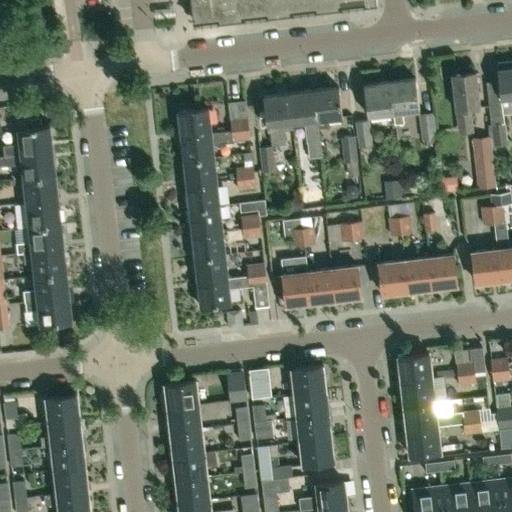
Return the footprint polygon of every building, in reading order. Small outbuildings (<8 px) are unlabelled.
[(365,0),(190,0),(193,19),(365,0)] [(503,114),(511,112),(511,63),(511,60),(497,62),(498,68),(497,68),(501,104),(488,105),(490,119),(493,143),(505,142),(503,114)] [(457,127),(471,126),(469,108),(479,107),(475,71),(451,74),(457,127)] [(389,80),(393,111),(394,123),(403,122),(402,111),(419,109),(415,77),(389,80)] [(367,115),(393,111),(389,80),(364,84),(367,115)] [(312,89),(317,127),(327,126),(326,118),(342,116),(338,86),(312,89)] [(320,155),(317,127),(312,89),(288,92),(291,122),(302,121),(305,141),(306,141),(308,157),(320,155)] [(271,145),(272,145),(284,143),(283,130),(292,129),(291,122),(288,92),(262,95),(266,125),(267,129),(269,129),(271,144),(271,145)] [(179,136),(210,132),(207,107),(177,111),(179,136)] [(421,140),(436,137),(433,111),(418,113),(421,140)] [(247,128),(246,117),(228,119),(229,130),(247,128)] [(358,147),(372,145),(369,119),(354,120),(358,147)] [(3,156),(51,150),(48,125),(16,129),(18,144),(2,146),(3,156)] [(182,160),(213,156),(212,144),(233,141),(232,140),(248,138),(247,128),(229,130),(210,132),(179,136),(182,160)] [(358,175),(357,160),(354,135),(340,136),(343,161),(345,161),(347,176),(358,175)] [(471,137),(477,187),(495,185),(490,136),(471,137)] [(133,165),(131,137),(106,139),(108,167),(133,165)] [(272,145),(271,145),(271,144),(258,146),(261,171),(275,169),(272,145)] [(22,178),(54,175),(51,150),(3,156),(0,155),(0,166),(20,164),(22,178)] [(185,184),(216,181),(213,156),(182,160),(185,184)] [(236,178),(254,176),(253,164),(235,166),(236,178)] [(25,202),(57,199),(54,175),(22,178),(25,202)] [(254,176),(236,178),(238,189),(255,187),(254,176)] [(188,208),(219,205),(216,181),(185,184),(188,208)] [(502,204),(511,202),(510,190),(489,193),(490,204),(492,222),(493,222),(505,220),(502,204)] [(386,213),(412,209),(411,196),(384,200),(386,213)] [(424,230),(437,229),(435,217),(446,215),(445,205),(444,197),(434,198),(435,210),(422,211),(424,230)] [(28,227),(59,223),(57,199),(25,202),(28,227)] [(482,223),(492,222),(490,204),(480,206),(482,223)] [(191,232),(221,229),(219,205),(188,208),(191,232)] [(242,227),(242,226),(259,224),(258,213),(240,215),(242,227)] [(401,233),(413,232),(411,215),(400,216),(401,233)] [(390,234),(401,233),(400,216),(388,217),(390,234)] [(304,244),(302,227),(301,217),(282,219),(284,239),(292,238),(293,245),(304,244)] [(364,237),(362,220),(339,223),(341,240),(364,237)] [(496,249),(500,280),(511,278),(511,247),(508,248),(505,220),(493,222),(496,249)] [(17,252),(62,247),(59,223),(28,227),(30,241),(16,242),(17,252)] [(259,224),(242,226),(243,238),(261,236),(259,224)] [(302,227),(304,244),(315,243),(313,226),(312,226),(302,227)] [(193,257),(224,253),(221,229),(191,232),(193,257)] [(289,243),(275,245),(276,256),(291,254),(289,243)] [(34,275),(65,272),(62,247),(17,252),(18,263),(32,262),(34,275)] [(475,282),(500,280),(496,249),(472,252),(475,282)] [(227,278),(227,276),(224,253),(193,257),(196,281),(227,278)] [(428,256),(431,287),(456,285),(453,254),(428,256)] [(407,290),(431,287),(428,256),(404,259),(407,290)] [(407,290),(404,259),(379,262),(382,293),(407,290)] [(247,275),(265,273),(264,261),(246,263),(247,275)] [(361,296),(358,265),(331,268),(334,299),(361,296)] [(310,301),(334,299),(331,268),(306,270),(310,301)] [(285,304),(310,301),(306,270),(282,273),(285,304)] [(25,301),(68,296),(65,272),(34,275),(35,288),(23,290),(25,301)] [(227,278),(196,281),(199,306),(230,302),(228,288),(252,285),(255,305),(268,304),(265,273),(247,275),(227,276),(227,278)] [(68,296),(25,301),(26,311),(38,310),(40,325),(71,321),(68,296)] [(6,303),(0,303),(0,328),(9,327),(6,303)] [(457,373),(485,370),(482,346),(455,350),(456,362),(457,373)] [(428,352),(399,356),(401,380),(431,377),(428,352)] [(491,369),(509,367),(507,356),(490,358),(491,369)] [(294,393),(325,389),(322,365),(291,368),(294,393)] [(509,367),(491,369),(493,381),(510,379),(509,367)] [(485,370),(457,373),(459,385),(476,382),(475,381),(486,380),(485,370)] [(229,400),(246,398),(243,373),(227,375),(229,400)] [(434,401),(431,377),(401,380),(404,405),(434,401)] [(161,408),(167,407),(198,404),(195,379),(165,383),(166,393),(160,394),(161,408)] [(252,397),(268,395),(267,387),(251,389),(252,397)] [(297,416),(328,413),(325,389),(294,393),(297,416)] [(48,421),(79,418),(76,394),(46,397),(48,421)] [(463,421),(481,419),(480,409),(463,411),(463,410),(452,411),(451,399),(434,401),(404,405),(407,428),(437,424),(463,421)] [(17,413),(15,400),(3,401),(6,427),(27,425),(26,412),(17,413)] [(237,423),(249,421),(247,402),(234,403),(237,423)] [(254,421),(266,419),(264,403),(252,404),(254,421)] [(170,431),(201,428),(198,404),(167,407),(170,431)] [(511,404),(496,407),(498,418),(511,415),(511,404)] [(300,440),(330,437),(328,413),(297,416),(300,440)] [(511,415),(498,418),(499,428),(511,426),(511,415)] [(51,445),(81,442),(79,418),(48,421),(50,434),(41,435),(42,445),(51,444),(51,445)] [(266,419),(254,421),(256,438),(273,436),(271,419),(266,419)] [(481,419),(463,421),(465,433),(482,431),(481,419)] [(237,423),(238,440),(251,438),(249,421),(237,423)] [(440,451),(437,424),(407,428),(410,454),(440,451)] [(173,455),(203,451),(201,428),(170,431),(173,455)] [(8,450),(21,448),(19,432),(6,433),(8,450)] [(330,437),(300,440),(302,465),(333,461),(330,437)] [(54,469),(84,466),(81,442),(51,445),(54,469)] [(260,480),(287,477),(292,476),(290,463),(278,465),(276,443),(267,445),(256,447),(260,480)] [(21,448),(8,450),(11,466),(23,465),(21,448)] [(176,479),(206,475),(203,451),(173,455),(176,479)] [(511,460),(511,452),(496,453),(497,463),(511,461),(511,460)] [(242,471),(254,469),(252,453),(240,454),(241,465),(234,466),(235,472),(242,471)] [(483,464),(497,463),(496,453),(482,455),(483,464)] [(439,460),(440,470),(455,468),(454,458),(439,460)] [(426,471),(440,470),(439,460),(425,462),(426,471)] [(44,494),(87,489),(84,466),(54,469),(57,492),(44,494)] [(254,469),(242,471),(244,487),(256,486),(254,469)] [(179,503),(209,499),(206,475),(176,479),(179,503)] [(511,511),(511,476),(500,478),(503,511),(511,511)] [(287,477),(260,480),(263,511),(269,511),(276,511),(273,490),(288,489),(287,477)] [(503,511),(500,478),(471,482),(474,511),(503,511)] [(14,498),(26,496),(24,479),(12,481),(14,498)] [(317,508),(346,504),(344,480),(314,484),(315,493),(298,495),(300,510),(316,508),(317,508)] [(0,499),(10,498),(8,481),(0,482),(0,499)] [(442,485),(445,511),(474,511),(471,482),(442,485)] [(445,511),(442,485),(412,488),(415,511),(445,511)] [(58,511),(89,511),(87,489),(44,494),(45,504),(58,503),(58,511)] [(257,511),(255,492),(240,494),(242,511),(257,511)] [(27,511),(26,496),(14,498),(15,511),(27,511)] [(0,511),(11,511),(10,498),(0,499),(0,511)] [(210,511),(209,499),(179,503),(179,511),(236,511),(236,508),(210,511)]
